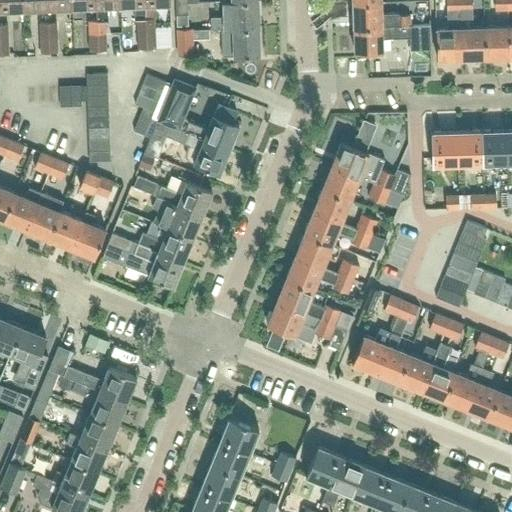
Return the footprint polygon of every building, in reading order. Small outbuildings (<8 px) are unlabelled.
[(20,0),(0,0),(0,9),(20,9),(20,0)] [(20,0),(20,9),(45,8),(44,0),(20,0)] [(87,35),(103,34),(103,20),(107,20),(106,5),(118,5),(117,0),(93,0),(94,6),(94,20),(86,21),(87,35)] [(133,18),(144,17),(144,4),(143,4),(142,0),(117,0),(118,5),(132,4),(133,18)] [(254,0),(224,0),(221,0),(222,17),(209,17),(210,28),(222,27),(222,28),(256,26),(254,0)] [(445,0),(446,27),(435,27),(436,57),(460,56),(459,26),(459,11),(458,11),(457,0),(445,0)] [(470,0),(457,0),(458,11),(459,11),(471,10),(470,0)] [(506,9),(506,0),(493,0),(493,10),(506,9)] [(175,15),(187,14),(186,1),(174,2),(175,15)] [(379,1),(351,2),(352,27),(380,26),(380,25),(396,25),(408,25),(408,14),(397,14),(397,11),(380,12),(379,1)] [(136,33),(154,32),(153,17),(135,18),(136,33)] [(37,22),(38,37),(55,36),(55,22),(37,22)] [(413,24),(414,36),(429,35),(429,23),(413,24)] [(380,25),(380,26),(352,27),(353,51),(381,50),(381,38),(409,37),(408,25),(396,25),(380,25)] [(483,26),(484,55),(508,55),(507,25),(483,26)] [(256,26),(222,28),(223,41),(229,43),(232,43),(232,55),(257,54),(256,26)] [(484,55),(483,26),(459,26),(460,56),(484,55)] [(176,53),(188,53),(187,28),(175,28),(176,53)] [(154,32),(136,33),(136,48),(154,47),(154,32)] [(103,34),(87,35),(87,50),(104,49),(103,34)] [(39,52),(56,51),(55,36),(38,37),(39,52)] [(7,37),(0,37),(0,52),(8,53),(7,37)] [(85,83),(106,83),(106,73),(85,73),(85,83)] [(146,74),(142,83),(160,91),(165,81),(146,74)] [(194,86),(173,77),(156,120),(181,130),(186,119),(182,117),(194,86)] [(86,95),(107,94),(106,83),(85,83),(86,95)] [(138,94),(156,101),(160,91),(142,83),(138,94)] [(58,106),(69,106),(69,84),(57,85),(58,106)] [(69,84),(69,106),(80,105),(79,84),(69,84)] [(107,94),(86,95),(86,106),(107,105),(107,94)] [(141,107),(152,111),(156,101),(138,94),(134,103),(141,107)] [(181,130),(227,149),(237,124),(230,121),(234,110),(216,102),(211,114),(211,113),(206,127),(186,119),(181,130)] [(86,106),(86,116),(107,116),(107,105),(86,106)] [(143,135),(152,111),(141,107),(132,130),(143,135)] [(86,127),(107,127),(107,116),(86,116),(86,127)] [(357,134),(352,145),(363,150),(368,139),(374,124),(362,119),(357,134)] [(107,127),(86,127),(87,138),(108,138),(107,127)] [(508,129),(480,130),(481,162),(509,161),(508,129)] [(181,130),(177,140),(187,144),(184,151),(184,155),(185,157),(187,159),(192,161),(218,171),(227,149),(181,130)] [(470,162),(471,172),(481,172),(481,162),(480,130),(455,131),(456,162),(470,162)] [(456,162),(455,131),(429,132),(431,163),(456,162)] [(0,133),(0,153),(1,154),(8,137),(0,133)] [(8,137),(1,154),(15,159),(22,143),(8,137)] [(87,138),(87,150),(108,150),(108,138),(87,138)] [(357,176),(372,182),(387,188),(400,193),(409,173),(395,167),(393,173),(379,167),(383,159),(339,141),(329,164),(357,176)] [(46,172),(53,155),(39,149),(32,167),(46,172)] [(87,161),(108,160),(108,150),(87,150),(87,161)] [(61,178),(67,162),(68,161),(53,155),(46,172),(61,178)] [(161,158),(158,165),(167,169),(169,162),(163,160),(161,158)] [(320,187),(348,199),(357,176),(329,164),(320,187)] [(92,190),(99,173),(85,167),(79,182),(92,188),(92,190)] [(106,196),(112,180),(113,179),(99,173),(92,190),(106,196)] [(136,174),(132,185),(151,193),(156,182),(136,174)] [(154,196),(200,214),(209,191),(183,181),(178,193),(159,185),(154,196)] [(387,188),(372,182),(366,196),(382,202),(387,188)] [(0,217),(1,218),(12,190),(0,184),(0,217)] [(12,190),(1,218),(24,227),(35,199),(36,199),(40,190),(28,185),(24,195),(12,190)] [(348,199),(320,187),(311,210),(339,221),(340,219),(348,199)] [(46,203),(50,194),(40,190),(36,199),(35,199),(24,227),(46,236),(58,208),(46,203)] [(482,192),(482,207),(495,206),(494,191),(482,192)] [(445,207),(457,207),(457,192),(445,193),(445,207)] [(470,207),(482,207),(482,192),(469,192),(470,207)] [(125,196),(120,207),(133,212),(137,201),(125,196)] [(200,214),(154,196),(150,205),(157,208),(152,219),(151,219),(150,221),(191,237),(200,214)] [(69,245),(81,218),(58,208),(46,236),(69,245)] [(84,209),(81,218),(69,245),(92,255),(104,227),(90,222),(94,213),(84,209)] [(350,236),(354,227),(354,226),(340,219),(339,221),(311,210),(301,233),(329,244),(335,230),(350,236)] [(354,227),(377,237),(378,234),(370,231),(375,220),(359,214),(354,226),(354,227)] [(462,228),(481,236),(485,226),(466,218),(462,228)] [(135,242),(181,261),(191,237),(150,221),(145,219),(139,231),(135,242)] [(354,227),(350,236),(348,241),(363,248),(364,245),(372,248),(377,237),(354,227)] [(485,238),(481,236),(462,228),(457,240),(480,249),(485,238)] [(110,232),(106,244),(126,252),(131,241),(110,232)] [(292,255),(320,267),(329,244),(301,233),(292,255)] [(453,251),(476,260),(480,249),(457,240),(453,251)] [(135,242),(131,241),(126,252),(106,244),(101,256),(171,284),(181,261),(135,242)] [(449,262),(472,271),(474,265),(476,260),(453,251),(449,262)] [(320,267),(292,255),(283,277),(311,289),(316,277),(331,283),(330,286),(345,292),(350,279),(335,273),(320,267)] [(335,273),(350,279),(356,264),(341,258),(335,273)] [(443,274),(466,284),(467,282),(472,271),(449,262),(443,274)] [(484,296),(493,272),(482,268),(473,290),(473,291),(484,296)] [(495,300),(503,281),(505,277),(493,272),(484,296),(495,300)] [(440,284),(463,293),(465,287),(466,284),(443,274),(440,284)] [(311,289),(283,277),(274,300),(332,324),(338,309),(323,303),(322,305),(307,299),(311,289)] [(507,305),(511,290),(511,284),(503,281),(495,300),(507,305)] [(458,304),(463,293),(440,284),(435,295),(458,304)] [(389,292),(382,309),(395,314),(402,297),(389,292)] [(402,297),(395,314),(410,320),(417,303),(402,297)] [(345,329),(332,324),(274,300),(264,323),(292,334),(297,322),(313,328),(311,331),(328,338),(326,343),(337,348),(345,329)] [(440,332),(447,316),(434,311),(428,327),(440,332)] [(0,348),(9,352),(19,324),(0,316),(0,348)] [(456,338),(462,323),(462,322),(447,316),(440,332),(456,338)] [(32,387),(34,382),(45,354),(37,351),(43,334),(19,324),(9,352),(20,357),(15,370),(22,373),(18,382),(32,387)] [(384,342),(389,330),(378,326),(373,338),(361,333),(350,361),(373,370),(384,342)] [(473,346),(478,348),(485,351),(492,334),(480,329),(473,346)] [(395,346),(399,334),(389,330),(384,342),(373,370),(395,379),(407,351),(395,346)] [(501,357),(507,342),(507,341),(492,334),(485,351),(487,351),(501,357)] [(442,365),(449,345),(438,341),(435,348),(430,361),(429,360),(418,388),(441,398),(452,369),(442,365)] [(407,351),(395,379),(418,388),(429,360),(430,361),(435,348),(424,343),(419,356),(407,351)] [(57,373),(73,379),(97,388),(97,389),(124,400),(134,376),(106,365),(101,378),(67,363),(72,350),(56,344),(46,368),(57,373)] [(117,349),(115,357),(133,363),(135,355),(117,349)] [(441,398),(463,406),(479,366),(473,363),(470,362),(465,375),(452,369),(441,398)] [(492,371),(481,366),(479,366),(463,406),(486,416),(497,388),(487,383),(492,371)] [(48,396),(57,373),(46,368),(37,392),(48,396)] [(511,393),(497,388),(486,416),(510,425),(511,419),(511,393)] [(87,412),(115,423),(124,400),(97,389),(87,412)] [(12,405),(23,409),(29,395),(17,390),(12,405)] [(38,420),(48,396),(37,392),(27,415),(38,420)] [(40,419),(53,424),(58,411),(45,406),(40,419)] [(21,415),(7,409),(0,425),(0,437),(10,441),(21,415)] [(87,412),(78,435),(78,436),(105,447),(115,423),(87,412)] [(29,443),(38,420),(27,415),(18,439),(29,443)] [(217,438),(247,450),(256,427),(227,415),(217,438)] [(74,445),(78,436),(78,435),(68,431),(64,441),(74,445)] [(68,459),(96,470),(105,447),(78,436),(74,445),(68,459)] [(247,450),(217,438),(208,461),(238,473),(247,450)] [(8,462),(24,468),(25,467),(20,465),(29,443),(18,439),(8,462)] [(326,483),(339,453),(315,443),(303,473),(326,483)] [(274,461),(290,468),(295,456),(279,450),(274,461)] [(320,500),(332,504),(338,487),(349,492),(361,462),(339,453),(326,483),(327,483),(320,500)] [(96,470),(68,459),(63,471),(55,468),(50,479),(86,493),(96,470)] [(238,473),(208,461),(199,484),(228,496),(238,473)] [(285,480),(290,468),(274,461),(269,473),(285,480)] [(0,482),(0,485),(15,492),(24,468),(8,462),(0,482)] [(372,501),(384,472),(361,462),(349,492),(372,501)] [(63,511),(78,511),(86,493),(50,479),(43,476),(35,472),(31,483),(39,486),(35,494),(38,502),(63,511)] [(384,472),(372,501),(395,510),(407,481),(384,472)] [(407,481),(395,510),(398,511),(420,511),(430,490),(407,481)] [(189,508),(200,511),(222,511),(228,496),(199,484),(189,508)] [(430,490),(420,511),(447,511),(453,499),(430,490)] [(260,496),(256,507),(267,511),(270,511),(275,502),(260,496)] [(453,499),(447,511),(474,511),(476,509),(453,499)]
